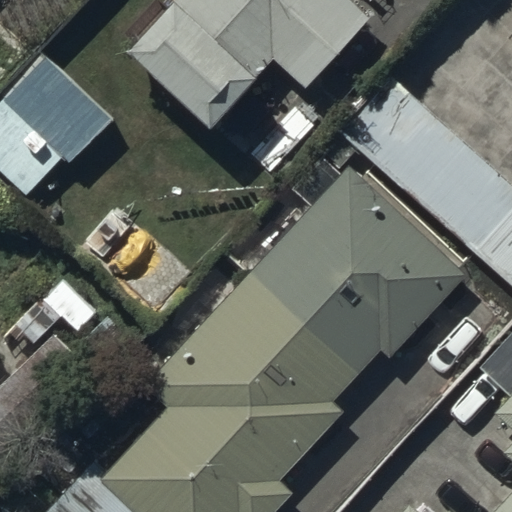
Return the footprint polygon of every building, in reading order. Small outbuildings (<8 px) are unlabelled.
[(140,0),(120,19),(205,103),(242,62),(250,69),(271,47),(302,76),(366,6),(360,0),(140,0)] [(44,53),(0,100),(0,170),(26,195),(60,158),(70,168),(116,119),(44,53)] [(511,177),(389,65),(340,119),(511,276),(511,177)] [(466,264),(346,152),(137,373),(164,398),(97,469),(143,511),(267,511),(293,484),(276,468),(340,401),(329,390),(379,337),(389,346),(466,264)] [(66,269),(11,323),(30,341),(62,309),(107,354),(131,330),(109,307),(106,310),(66,269)] [(56,326),(0,379),(0,443),(88,360),(56,326)] [(511,511),(511,383),(493,403),(511,420),(511,436),(505,444),(511,449),(511,483),(484,511),(459,511),(447,501),(437,511),(427,511),(407,493),(389,511),(511,511)]
